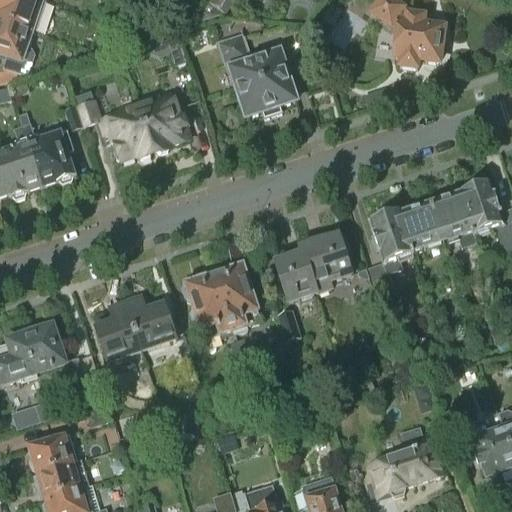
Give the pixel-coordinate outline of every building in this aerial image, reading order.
[(1,0),(0,5),(0,25),(32,36),(42,6),(22,0),(1,0)] [(211,0),(207,6),(225,18),(237,0),(211,0)] [(394,30),(400,31),(395,62),(401,63),(400,71),(418,73),(419,65),(436,67),(441,63),(445,35),(441,31),(424,28),(425,20),(410,18),(410,16),(408,16),(409,13),(405,10),(405,9),(390,0),(381,0),(377,7),(371,15),(391,28),(394,30)] [(32,36),(0,25),(0,66),(5,68),(3,74),(24,81),(31,79),(37,61),(33,54),(27,52),(32,36)] [(245,40),(240,42),(237,33),(217,39),(227,69),(230,68),(247,122),(263,117),(265,124),(283,119),(280,111),(295,106),(280,58),(250,68),(248,62),(252,61),(245,40)] [(177,34),(164,38),(175,71),(188,67),(177,34)] [(0,75),(0,87),(13,84),(11,77),(2,75),(0,75)] [(16,101),(30,96),(26,86),(12,91),(16,101)] [(8,92),(0,94),(0,107),(12,104),(8,92)] [(389,104),(385,93),(364,100),(367,111),(389,104)] [(137,108),(153,155),(155,155),(155,156),(159,160),(167,158),(167,152),(167,151),(180,146),(176,135),(184,132),(182,125),(178,126),(174,114),(177,114),(173,102),(155,108),(153,103),(137,108)] [(95,106),(78,112),(84,131),(95,128),(96,123),(100,122),(95,106)] [(153,155),(137,108),(122,113),(124,119),(99,127),(103,141),(109,140),(118,167),(137,160),(138,162),(142,166),(149,163),(150,158),(150,156),(153,155)] [(65,116),(71,135),(83,132),(77,112),(65,116)] [(30,129),(23,131),(26,141),(34,139),(30,129)] [(18,144),(26,141),(23,131),(15,134),(18,144)] [(27,143),(43,193),(60,188),(62,189),(73,186),(73,183),(76,182),(68,159),(74,157),(67,137),(61,139),(61,138),(40,145),(38,140),(27,143)] [(43,193),(27,143),(15,147),(17,152),(0,158),(0,170),(10,202),(10,204),(13,203),(15,204),(26,201),(26,199),(43,193)] [(0,204),(10,202),(0,170),(0,204)] [(460,196),(474,239),(492,233),(493,238),(498,237),(506,260),(511,257),(511,222),(500,228),(497,218),(498,217),(492,200),(491,200),(487,188),(473,192),(471,190),(460,194),(460,196)] [(474,239),(460,196),(457,197),(458,200),(444,205),(441,201),(430,205),(443,247),(473,237),(474,239)] [(412,258),(443,247),(430,205),(415,210),(414,214),(403,218),(401,216),(399,216),(412,258)] [(411,258),(412,258),(399,216),(396,217),(394,216),(385,218),(384,221),(370,225),(375,238),(373,238),(379,256),(380,255),(384,268),(366,274),(376,302),(395,295),(389,278),(401,273),(398,264),(411,259),(411,258)] [(310,277),(317,298),(332,294),(330,287),(352,280),(339,240),(311,249),(320,274),(310,277)] [(320,274),(311,249),(274,261),(289,308),(317,298),(310,277),(320,274)] [(227,274),(228,276),(214,280),(233,335),(234,339),(248,334),(247,332),(249,332),(248,330),(262,326),(244,271),(242,271),(241,269),(236,267),(229,269),(227,274)] [(358,277),(359,281),(366,284),(369,283),(366,274),(358,277)] [(233,335),(214,280),(201,284),(200,281),(196,279),(189,282),(187,286),(188,289),(185,289),(187,293),(185,298),(187,306),(192,308),(195,318),(193,322),(195,330),(200,333),(207,354),(222,349),(219,339),(233,335)] [(126,308),(142,355),(177,344),(165,309),(147,315),(142,303),(126,308)] [(107,367),(142,355),(126,308),(110,314),(114,326),(96,332),(107,367)] [(292,316),(278,321),(286,346),(300,341),(292,316)] [(498,347),(508,343),(502,328),(493,332),(498,347)] [(22,340),(36,379),(52,373),(54,378),(68,373),(71,384),(83,380),(78,364),(66,368),(53,330),(39,335),(36,332),(25,336),(25,340),(22,340)] [(0,389),(1,391),(36,379),(22,340),(7,345),(9,349),(0,352),(0,389)] [(244,344),(237,346),(243,366),(250,363),(244,344)] [(237,346),(229,348),(236,368),(243,366),(237,346)] [(58,405),(37,411),(42,426),(63,420),(58,405)] [(456,406),(444,410),(452,435),(465,431),(456,406)] [(110,413),(88,418),(91,430),(112,425),(110,413)] [(501,427),(511,457),(511,416),(507,414),(498,417),(501,427)] [(511,472),(511,457),(501,427),(483,433),(481,427),(470,431),(472,437),(470,438),(478,458),(474,460),(478,471),(482,470),(487,482),(511,472)] [(404,498),(405,492),(443,480),(438,463),(431,466),(428,455),(423,456),(417,434),(402,439),(409,461),(397,464),(396,462),(381,467),(381,469),(371,472),(375,486),(368,488),(373,502),(365,505),(367,511),(397,511),(394,501),(404,498)] [(37,478),(70,468),(66,456),(71,454),(67,442),(30,453),(33,463),(31,468),(33,474),(37,476),(37,478)] [(129,456),(133,458),(137,457),(139,453),(138,449),(134,447),(130,448),(128,452),(129,456)] [(70,468),(37,478),(38,479),(35,483),(37,490),(42,492),(45,503),(77,493),(70,468)] [(294,511),(339,511),(331,484),(290,497),(294,511)] [(77,493),(45,503),(46,505),(43,510),(44,511),(106,511),(99,511),(93,489),(91,489),(77,493)] [(244,498),(245,501),(248,511),(282,511),(280,506),(278,507),(272,489),(244,498)] [(234,511),(231,497),(213,503),(215,511),(234,511)]
